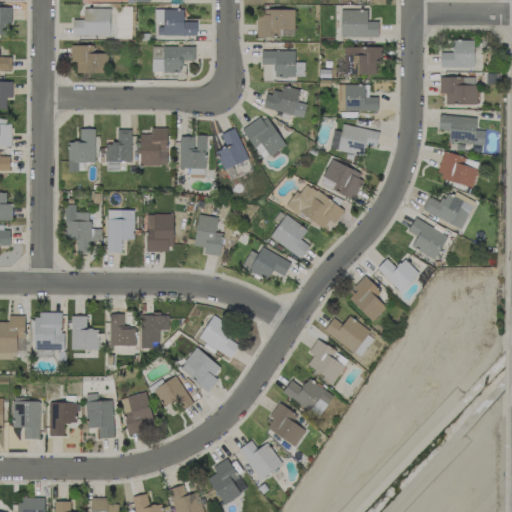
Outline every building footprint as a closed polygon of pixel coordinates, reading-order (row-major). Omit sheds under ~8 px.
[(71,19),(71,34),(108,35),(108,8),(82,7),(82,19),(71,19)] [(195,34),(195,21),(182,21),(182,9),(161,9),(162,26),(156,26),(156,35),(195,34)] [(292,9),(255,10),(255,36),(293,36),(292,9)] [(376,36),(377,21),(366,20),(366,9),(340,9),(340,36),(376,36)] [(472,40),(451,39),(451,52),(439,52),(439,66),(472,67),(472,40)] [(69,45),(69,61),(75,61),(75,73),(106,72),(105,52),(92,53),(92,44),(69,45)] [(193,60),(194,46),(162,46),(162,71),(180,71),(180,59),(193,60)] [(343,74),(374,73),(374,62),(380,62),(380,46),(343,46),(343,74)] [(293,50),(259,50),(259,64),(272,64),(272,76),(303,76),(303,61),(293,61),(293,50)] [(438,93),(444,93),(443,103),(476,104),(476,84),(471,84),(471,77),(438,76),(438,93)] [(343,84),(342,110),(376,110),(376,97),(367,97),(367,84),(343,84)] [(302,117),(305,104),(295,101),(298,89),(282,85),(280,91),(268,88),(263,107),(302,117)] [(447,142),(482,144),(483,129),(475,129),(475,116),(437,114),(437,129),(447,130),(447,142)] [(378,131),(341,123),(339,131),(332,129),(328,148),(361,155),(363,144),(374,147),(378,131)] [(138,134),(139,165),(166,165),(165,127),(149,127),(149,133),(138,134)] [(219,133),(224,146),(214,150),(222,169),(246,159),(233,127),(219,133)] [(94,162),(93,128),(79,128),(79,141),(66,141),(66,170),(82,170),(81,162),(94,162)] [(103,142),(104,161),(130,161),(129,128),(115,129),(115,142),(103,142)] [(177,167),(188,167),(188,172),(203,173),(204,135),(194,134),(194,136),(178,135),(177,167)] [(436,178),(471,186),(476,164),(464,161),(465,156),(442,151),(436,178)] [(363,174),(330,158),(318,183),(352,198),(363,174)] [(342,209),(302,181),(286,204),(321,229),(328,220),(332,223),(342,209)] [(461,227),(470,203),(444,193),(440,202),(426,196),(420,211),(461,227)] [(75,252),(87,252),(88,240),(99,240),(99,228),(88,228),(88,212),(74,211),(74,204),(64,204),(63,239),(75,240),(75,252)] [(106,252),(120,252),(120,239),(132,238),(132,209),(105,209),(106,252)] [(171,213),(144,214),(145,250),(172,249),(171,213)] [(219,255),(221,232),(214,232),(216,216),(196,214),(192,245),(202,246),(201,253),(219,255)] [(307,245),(299,239),(305,229),(284,214),(268,236),(298,257),(307,245)] [(446,235),(414,217),(406,231),(415,236),(410,245),(433,259),(446,235)] [(256,253),(248,250),(240,266),(266,279),(271,270),(282,276),(290,261),(260,246),(256,253)] [(375,268),(400,291),(417,272),(402,258),(394,266),(384,258),(375,268)] [(347,298),(371,321),(384,306),(374,296),(379,290),(363,275),(351,288),(354,291),(347,298)] [(61,313),(33,312),(33,349),(61,349),(61,313)] [(133,345),(134,327),(122,327),(122,313),(108,313),(107,345),(133,345)] [(138,347),(151,347),(151,341),(158,342),(158,329),(167,329),(167,314),(139,313),(138,347)] [(85,328),(84,315),(69,315),(70,349),(97,349),(96,328),(85,328)] [(322,330),(358,356),(374,335),(347,316),(341,324),(331,317),(322,330)] [(197,338),(228,357),(241,338),(209,318),(197,338)] [(305,365),(331,382),(346,359),(315,339),(307,351),(312,355),(305,365)] [(177,366),(205,391),(216,379),(211,375),(218,367),(195,347),(177,366)] [(180,410),(192,402),(174,375),(152,389),(163,407),(173,400),(180,410)] [(288,379),(280,393),(318,416),(331,394),(305,378),(301,387),(288,379)] [(118,398),(128,434),(143,430),(141,425),(152,422),(143,391),(118,398)] [(111,399),(96,400),(96,393),(84,393),(85,427),(97,427),(97,438),(113,437),(111,399)] [(38,438),(37,398),(11,399),(11,427),(21,427),(22,438),(38,438)] [(62,435),(62,422),(75,422),(74,401),(47,401),(47,435),(62,435)] [(296,415),(277,401),(267,415),(272,419),(266,427),(292,446),(304,429),(291,420),(296,415)] [(237,448),(258,479),(280,464),(265,442),(255,449),(249,440),(237,448)] [(222,503),(245,489),(226,457),(210,466),(214,472),(206,477),(222,503)] [(201,511),(196,491),(184,494),(182,484),(168,488),(173,511),(201,511)] [(130,496),(133,511),(161,511),(159,503),(148,505),(145,492),(130,496)] [(42,511),(43,497),(17,496),(16,511),(42,511)] [(116,511),(116,503),(106,504),(106,497),(89,497),(89,511),(116,511)] [(52,511),(79,511),(69,511),(68,511),(69,501),(52,501),(52,511)]
